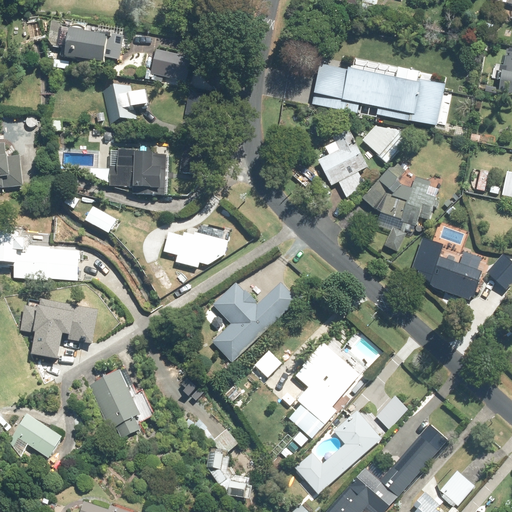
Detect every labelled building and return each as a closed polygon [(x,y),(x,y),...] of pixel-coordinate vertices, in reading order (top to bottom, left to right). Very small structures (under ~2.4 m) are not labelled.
[(485,27),(483,40),(491,42),(494,29),(485,27)] [(68,65),(106,69),(107,58),(122,59),(124,41),(109,39),(110,37),(98,36),(98,40),(85,39),(86,37),(72,35),(70,52),(63,51),(62,62),(68,62),(68,65)] [(193,61),(157,53),(151,77),(188,85),(193,61)] [(501,96),(511,98),(511,54),(508,54),(505,71),(501,70),(498,85),(503,86),(501,96)] [(313,103),(358,113),(360,104),(379,108),(378,114),(439,126),(447,85),(419,79),(418,85),(321,65),(313,103)] [(147,92),(121,88),(119,101),(145,105),(147,92)] [(205,118),(207,94),(188,92),(186,116),(205,118)] [(363,140),(387,162),(409,138),(400,131),(376,125),(363,140)] [(104,127),(86,126),(85,142),(103,142),(104,127)] [(340,150),(319,162),(332,187),(339,183),(347,198),(366,187),(358,173),(368,168),(348,130),(333,138),(340,150)] [(0,143),(0,188),(3,189),(3,186),(21,186),(21,156),(4,156),(3,143),(0,143)] [(205,145),(185,143),(182,172),(202,174),(205,145)] [(118,166),(112,166),(111,185),(135,186),(134,194),(166,195),(166,193),(168,193),(170,155),(168,155),(168,153),(141,152),(141,149),(119,148),(118,166)] [(379,211),(382,214),(378,225),(393,230),(385,246),(398,252),(408,234),(405,233),(407,230),(410,231),(412,225),(417,226),(420,218),(429,221),(435,206),(438,207),(440,202),(436,201),(437,198),(427,195),(432,182),(416,176),(412,188),(399,180),(406,172),(398,164),(396,167),(394,166),(364,199),(377,212),(379,211)] [(511,172),(508,172),(503,194),(511,196),(511,172)] [(492,185),(491,192),(499,194),(501,187),(492,185)] [(459,199),(453,193),(443,204),(449,209),(459,199)] [(86,220),(109,233),(117,218),(94,206),(86,220)] [(80,253),(50,250),(51,243),(27,242),(27,239),(12,239),(13,232),(0,231),(0,260),(15,261),(15,264),(15,268),(14,275),(14,277),(48,280),(48,277),(50,277),(77,280),(78,277),(80,253)] [(169,232),(164,251),(178,255),(177,261),(198,267),(200,262),(209,264),(225,254),(229,241),(196,232),(195,235),(185,232),(184,236),(169,232)] [(149,244),(138,251),(158,282),(170,275),(164,266),(165,265),(161,260),(159,261),(149,244)] [(507,280),(511,273),(511,257),(499,272),(507,280)] [(435,290),(470,302),(472,298),(474,299),(480,283),(479,283),(482,274),(445,261),(435,290)] [(257,308),(258,306),(246,294),(246,295),(238,286),(214,309),(233,328),(213,346),(233,367),(299,304),(282,286),(258,309),(257,308)] [(320,401),(333,413),(362,380),(325,348),(304,372),(321,386),(313,395),(320,401)] [(369,350),(363,355),(372,363),(377,358),(369,350)] [(121,377),(90,389),(111,431),(118,430),(124,442),(141,434),(136,424),(143,421),(121,377)] [(186,390),(184,393),(190,398),(191,396),(197,401),(204,392),(187,378),(181,385),(186,390)] [(391,431),(409,409),(394,397),(376,419),(391,431)] [(327,431),(338,419),(332,414),(333,413),(320,401),(309,413),(304,408),(297,416),(282,403),(265,422),(280,436),(291,423),(313,442),(316,440),(319,442),(322,438),(319,436),(325,429),(327,431)] [(359,412),(335,433),(347,445),(324,465),(314,454),(297,470),(320,496),(383,440),(359,412)] [(11,444),(14,446),(11,450),(22,457),(29,448),(50,463),(63,444),(28,420),(11,444)] [(381,486),(399,501),(439,454),(422,439),(381,486)] [(248,485),(234,482),(225,471),(228,455),(211,451),(208,467),(228,495),(247,498),(248,485)] [(458,471),(440,491),(444,494),(441,496),(454,507),(456,504),(458,506),(475,486),(458,471)] [(366,511),(370,508),(374,511),(388,511),(399,501),(381,486),(367,473),(331,511),(366,511)] [(414,511),(440,511),(436,507),(439,504),(426,491),(414,504),(419,508),(414,511)] [(141,511),(142,511),(113,501),(111,506),(87,498),(82,511),(141,511)]
